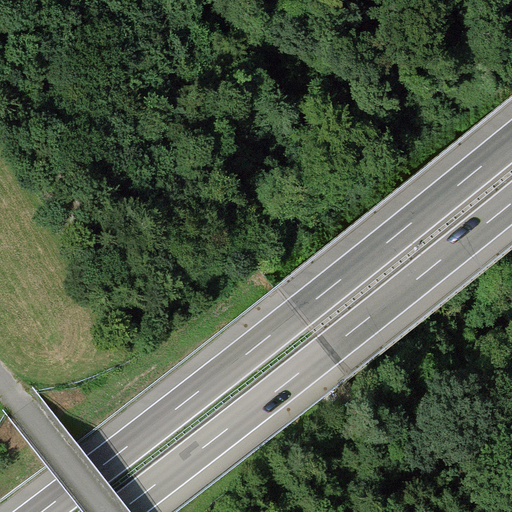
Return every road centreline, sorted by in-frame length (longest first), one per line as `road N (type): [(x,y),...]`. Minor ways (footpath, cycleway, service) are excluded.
road 1 (motorway): [(511,142),(43,511)]
road 2 (motorway): [(121,511),(511,204)]
road 3 (track): [(105,511),(0,377)]
